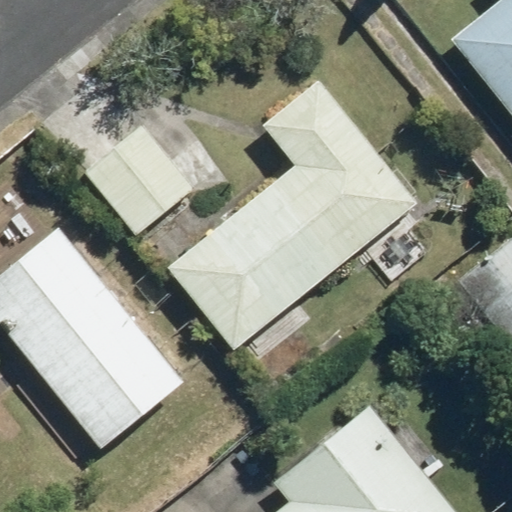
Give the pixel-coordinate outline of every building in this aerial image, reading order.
[(511,0),(501,0),(451,40),(511,114),(511,0)] [(296,165),(170,267),(237,348),(418,202),(320,80),(264,126),(296,165)] [(143,123),(84,171),(136,235),(195,187),(143,123)] [(59,225),(0,273),(0,321),(101,447),(185,379),(59,225)] [(465,285),(440,305),(511,394),(511,240),(462,281),(465,285)] [(292,502),(279,511),(457,511),(371,406),(276,482),(292,502)]
